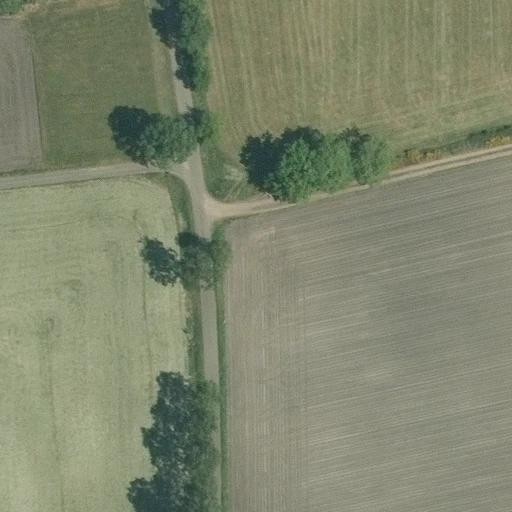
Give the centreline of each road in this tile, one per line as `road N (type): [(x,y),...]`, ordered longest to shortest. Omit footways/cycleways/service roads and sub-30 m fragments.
road 1 (unclassified): [(217,511),(209,291),(194,164)]
road 2 (track): [(201,216),(511,144)]
road 3 (unclassified): [(0,182),(194,164)]
road 4 (unclassified): [(194,164),(171,0)]
